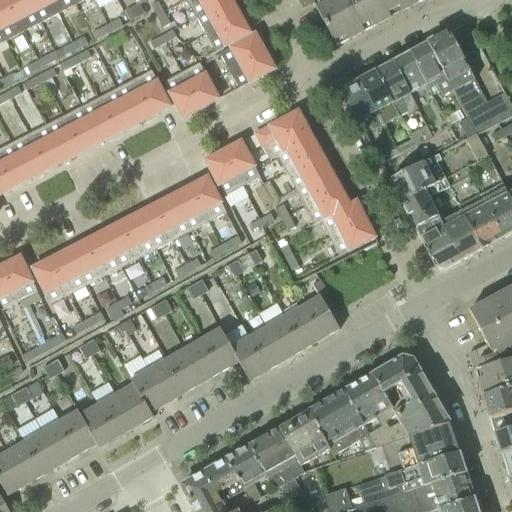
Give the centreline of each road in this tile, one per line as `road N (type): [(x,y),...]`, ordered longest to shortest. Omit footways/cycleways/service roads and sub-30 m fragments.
road 1 (residential): [(0,231),(310,75)]
road 2 (residential): [(139,470),(428,302)]
road 3 (residential): [(428,302),(310,75)]
road 4 (residential): [(501,511),(428,302)]
road 5 (residential): [(310,75),(430,14),(487,0)]
